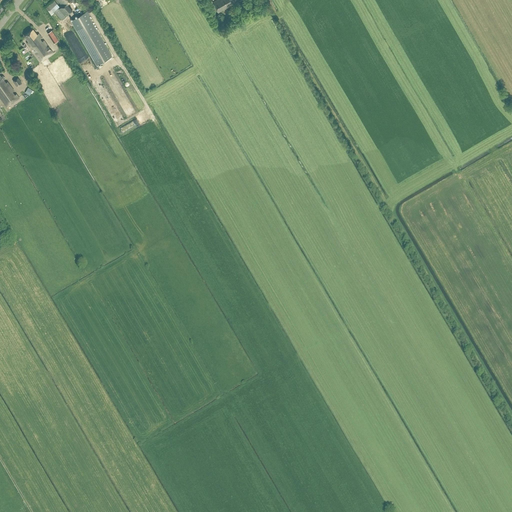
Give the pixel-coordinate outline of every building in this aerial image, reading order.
[(67,4),(70,0),(56,0),(62,5),(60,7),(59,6),(54,0),(53,0),(45,7),(51,14),(54,11),(62,19),(72,10),(67,4)] [(229,7),(233,5),(230,0),(215,0),(212,2),(218,12),(228,6),(229,7)] [(246,0),(232,8),(235,14),(250,6),(247,0),(246,0)] [(71,20),(89,52),(97,65),(112,56),(104,43),(86,12),(71,20)] [(41,61),(53,52),(44,40),(42,41),(40,38),(41,37),(38,33),(37,34),(32,29),(24,35),(28,41),(26,42),(41,61)] [(54,43),(58,40),(51,29),(47,32),(54,43)] [(0,96),(7,106),(19,97),(16,93),(14,94),(12,91),(14,90),(7,81),(6,82),(3,79),(5,78),(3,75),(1,76),(0,74),(0,96)] [(109,96),(106,98),(110,106),(110,107),(117,119),(121,117),(109,96)]
